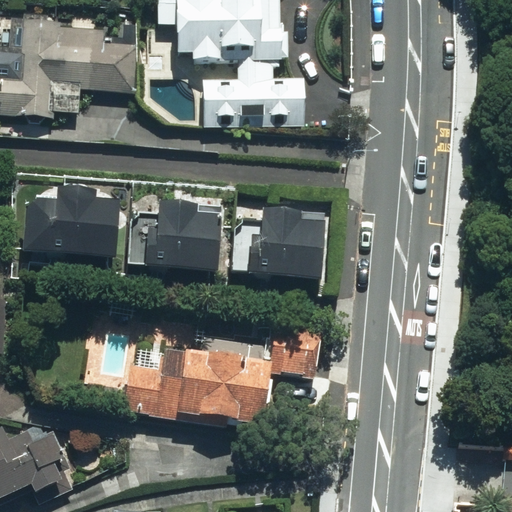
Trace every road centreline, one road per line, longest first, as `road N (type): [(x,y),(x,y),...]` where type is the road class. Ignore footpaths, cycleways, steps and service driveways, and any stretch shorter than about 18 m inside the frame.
road 1 (secondary): [(377,511),(404,184),(398,0)]
road 2 (unknown): [(0,494),(117,450),(272,434),(326,444),(380,477)]
